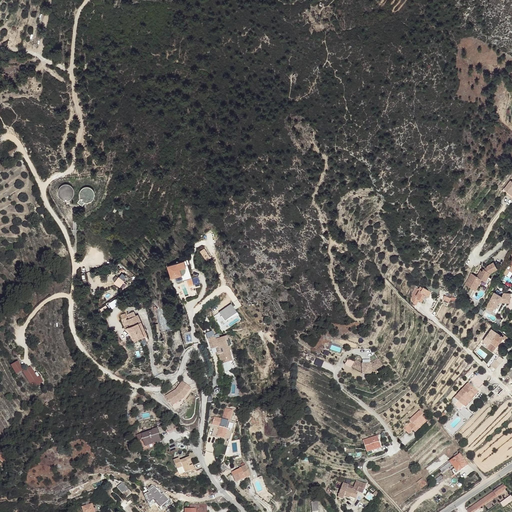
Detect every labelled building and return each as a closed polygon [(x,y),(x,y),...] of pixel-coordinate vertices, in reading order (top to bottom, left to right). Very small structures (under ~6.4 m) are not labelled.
[(86,193),(87,192),(87,190),(87,189),(86,187),(86,186),(85,185),(84,184),(82,183),(81,183),(79,183),(78,183),(77,183),(75,184),(74,185),(73,186),(72,187),(72,189),(72,190),(72,192),(72,193),(73,194),(74,195),(75,196),(76,197),(78,198),(79,198),(81,198),(82,197),(83,196),(85,196),(86,194),(86,193)] [(206,262),(211,259),(204,248),(199,252),(206,262)] [(471,275),(465,286),(477,292),(480,285),(488,288),(492,279),(489,278),(491,274),(498,270),(493,264),(487,267),(485,271),(483,270),(482,272),(481,272),(477,278),(471,275)] [(183,266),(168,271),(174,289),(189,285),(185,271),(183,266)] [(130,277),(124,275),(121,281),(127,284),(128,283),(131,284),(133,280),(129,279),(130,277)] [(416,306),(419,310),(422,304),(419,302),(424,291),(422,290),(421,293),(418,292),(414,302),(416,306)] [(424,291),(419,302),(422,304),(424,305),(428,298),(429,299),(431,299),(433,294),(425,290),(424,291)] [(503,297),(495,294),(489,306),(495,309),(497,310),(501,302),(502,303),(510,303),(510,294),(505,294),(503,297)] [(112,308),(123,300),(119,295),(108,303),(112,308)] [(171,330),(168,307),(158,308),(161,331),(171,330)] [(128,328),(129,332),(134,341),(142,339),(141,336),(144,335),(139,318),(137,318),(136,314),(129,316),(130,320),(127,321),(129,327),(128,328)] [(216,330),(207,331),(208,342),(214,341),(217,340),(217,345),(217,347),(215,348),(216,359),(223,358),(223,354),(224,354),(224,352),(231,351),(229,342),(228,342),(227,337),(229,337),(228,331),(220,332),(221,337),(217,337),(216,333),(216,330)] [(493,330),(483,345),(493,352),(497,346),(504,338),(493,330)] [(134,341),(136,344),(138,343),(146,341),(144,335),(141,336),(142,339),(134,341)] [(317,358),(314,364),(321,367),(323,360),(317,358)] [(495,359),(491,365),(496,369),(501,363),(495,359)] [(21,360),(15,364),(20,372),(26,368),(21,360)] [(354,364),(351,370),(361,375),(361,377),(370,377),(370,375),(380,368),(376,361),(369,366),(360,366),(354,364)] [(35,365),(27,369),(35,382),(43,378),(44,381),(48,379),(44,374),(41,375),(35,365)] [(26,368),(20,372),(22,376),(25,374),(34,388),(37,385),(35,382),(27,369),(26,368)] [(478,375),(474,380),(479,385),(484,380),(478,375)] [(176,390),(166,396),(172,405),(184,398),(192,388),(182,381),(176,390)] [(470,383),(456,397),(465,406),(468,402),(467,401),(474,394),(476,395),(479,391),(470,383)] [(500,386),(494,392),(496,394),(498,396),(504,390),(500,386)] [(468,402),(465,406),(467,408),(474,401),(473,400),(477,396),(476,395),(474,394),(467,401),(468,402)] [(222,416),(231,418),(233,410),(225,407),(222,416)] [(421,410),(407,423),(410,426),(415,432),(419,429),(418,427),(426,419),(422,415),(423,413),(421,410)] [(219,426),(216,436),(225,438),(230,420),(214,416),(212,424),(219,426)] [(174,425),(167,427),(167,429),(171,435),(177,433),(174,425)] [(142,435),(137,436),(138,442),(142,441),(144,447),(153,445),(153,446),(161,444),(159,431),(153,432),(153,433),(142,436),(142,435)] [(378,435),(364,439),(368,454),(383,450),(378,435)] [(178,445),(170,448),(171,449),(172,453),(180,450),(178,445)] [(445,453),(424,466),(428,473),(450,460),(445,453)] [(455,457),(449,461),(452,465),(457,472),(467,464),(459,454),(458,454),(455,457)] [(175,458),(170,461),(174,469),(184,472),(181,467),(183,465),(186,457),(185,456),(179,459),(176,460),(175,458)] [(188,463),(187,466),(190,470),(198,466),(196,461),(192,463),(191,462),(188,463)] [(449,461),(440,469),(443,472),(452,465),(449,461)] [(241,465),(231,471),(237,481),(250,475),(247,469),(244,463),(241,465)] [(184,472),(174,469),(175,471),(173,475),(178,479),(184,472)] [(262,474),(258,476),(260,479),(265,489),(260,491),(258,492),(259,493),(271,500),(276,493),(269,489),(262,474)] [(422,478),(417,482),(418,483),(419,483),(423,488),(427,484),(422,478)] [(355,481),(352,489),(356,491),(358,487),(363,489),(365,484),(355,481)] [(343,483),(337,497),(342,499),(343,496),(348,499),(349,497),(355,499),(357,492),(352,489),(347,487),(347,485),(343,483)] [(504,484),(467,510),(468,511),(472,511),(507,488),(504,484)]
